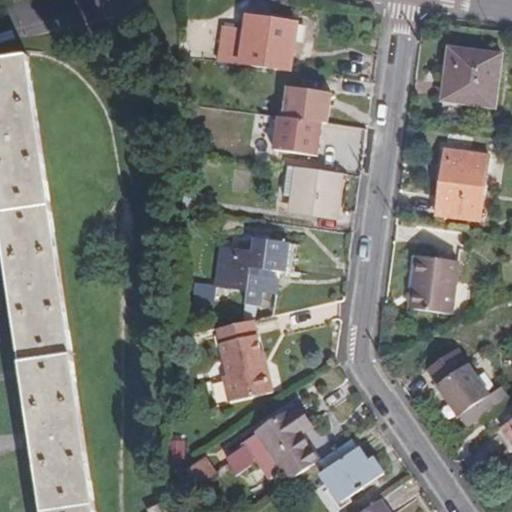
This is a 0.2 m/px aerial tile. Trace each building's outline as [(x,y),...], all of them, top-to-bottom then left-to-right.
[(225,32),(222,63),(287,72),(291,72),(297,25),(249,19),(247,35),(225,32)] [(448,102),(495,110),(503,57),(451,50),(448,70),(453,70),(448,102)] [(96,511),(29,59),(0,63),(0,221),(31,430),(34,448),(39,484),(43,511),(96,511)] [(328,125),(332,95),(289,89),(285,119),(323,124),(328,125)] [(318,157),(323,124),(285,119),(279,118),(275,152),(318,157)] [(488,151),(489,139),(479,138),(478,150),(488,151)] [(432,214),(481,221),(488,159),(441,152),(432,214)] [(294,198),(299,168),(288,172),(285,196),(294,198)] [(341,174),(299,168),(294,198),(292,214),(334,220),(341,174)] [(188,214),(210,216),(212,203),(190,200),(188,214)] [(287,272),(291,243),(271,241),(271,237),(256,236),(255,245),(241,244),(240,252),(223,250),(219,282),(235,284),(235,293),(250,294),(248,307),(261,308),(263,293),(278,295),(280,279),(275,278),(277,271),(287,272)] [(413,310),(451,314),(459,262),(418,257),(414,280),(417,281),(413,310)] [(214,304),(217,287),(195,285),(193,310),(204,312),(206,303),(214,304)] [(266,369),(255,323),(218,332),(229,377),(225,378),(230,404),(274,393),(269,368),(266,369)] [(457,350),(428,371),(468,429),(498,408),(489,397),(457,350)] [(489,397),(498,408),(509,400),(501,389),(489,397)] [(315,465),(319,463),(300,436),(311,428),(297,407),(244,443),(246,447),(225,461),(235,476),(256,462),(269,482),(286,472),(292,480),(304,472),(315,465)] [(511,422),(496,433),(511,455),(511,454),(511,422)] [(368,461),(353,439),(319,463),(315,465),(341,504),(383,474),(373,458),(368,461)] [(170,460),(184,460),(184,446),(170,445),(170,460)] [(205,460),(178,479),(186,491),(212,472),(205,460)] [(388,511),(381,501),(364,511),(388,511)]
